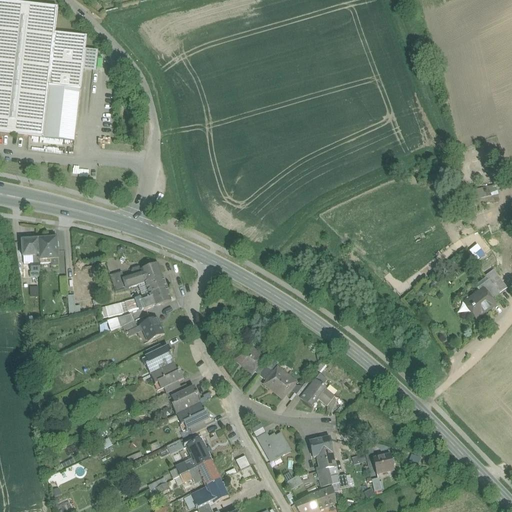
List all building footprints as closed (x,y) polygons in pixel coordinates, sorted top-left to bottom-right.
[(58,8),(0,1),(0,133),(23,136),(29,137),(42,138),(43,139),(43,137),(49,87),(81,90),(83,72),(85,51),(87,38),(85,37),(85,38),(55,34),(58,8)] [(98,52),(85,51),(83,72),(95,73),(98,52)] [(75,142),(81,90),(49,87),(43,137),(43,139),(75,142)] [(489,187),(460,194),(462,204),(492,197),(489,187)] [(56,235),(51,235),(52,240),(38,241),(39,257),(40,265),(51,264),(51,267),(58,266),(56,235)] [(38,241),(22,242),(23,258),(33,257),(39,257),(38,241)] [(39,257),(33,257),(34,265),(30,265),(31,273),(40,272),(40,265),(39,257)] [(138,268),(132,269),(131,272),(133,276),(123,279),(127,289),(138,285),(145,283),(141,271),(158,265),(157,265),(141,271),(140,269),(138,268)] [(158,265),(141,271),(145,283),(162,277),(158,265)] [(121,273),(109,276),(115,293),(127,289),(123,279),(121,273)] [(162,277),(145,283),(149,295),(166,289),(162,277)] [(66,278),(59,278),(61,296),(68,296),(66,278)] [(499,295),(488,281),(477,289),(480,293),(483,291),(491,302),(499,295)] [(145,283),(138,285),(143,298),(149,295),(145,283)] [(143,298),(135,300),(138,309),(142,308),(144,311),(154,308),(171,302),(166,289),(149,295),(143,298)] [(491,302),(483,291),(480,293),(464,305),(476,320),(494,306),(491,302)] [(135,300),(125,303),(128,313),(138,309),(135,300)] [(119,304),(106,308),(108,318),(122,315),(119,304)] [(131,315),(108,322),(112,332),(134,322),(131,315)] [(156,319),(141,326),(149,342),(164,335),(160,326),(159,326),(156,320),(157,319),(156,319)] [(134,322),(122,328),(125,334),(137,328),(134,322)] [(265,359),(247,344),(234,361),(252,375),(254,372),(261,363),(265,359)] [(160,345),(145,352),(148,357),(163,350),(160,345)] [(163,350),(148,357),(151,363),(146,366),(150,376),(174,365),(170,357),(172,356),(168,348),(163,350)] [(261,363),(254,372),(259,376),(266,367),(261,363)] [(174,365),(150,376),(155,386),(160,383),(163,389),(178,382),(183,380),(179,371),(177,372),(174,365)] [(266,367),(259,376),(264,380),(272,370),(267,366),(266,367)] [(295,383),(277,369),(264,385),(282,400),(290,391),(295,383)] [(326,390),(322,387),(327,382),(319,376),(315,381),(301,399),(311,408),(315,402),(317,399),(327,407),(334,397),(326,390)] [(310,378),(296,396),(301,399),(315,381),(310,378)] [(178,382),(163,389),(166,395),(171,392),(180,388),(178,382)] [(302,388),(295,383),(290,391),(296,396),(302,388)] [(180,388),(171,392),(174,398),(188,391),(186,385),(180,388)] [(188,391),(174,398),(177,404),(171,406),(176,416),(200,405),(196,398),(198,397),(194,388),(188,391)] [(200,405),(176,416),(181,426),(186,423),(189,430),(204,423),(209,420),(205,411),(203,412),(200,405)] [(204,423),(189,430),(192,435),(206,428),(204,423)] [(254,433),(257,439),(266,434),(263,428),(254,433)] [(281,435),(270,441),(266,434),(257,439),(270,463),(290,452),(281,435)] [(108,438),(100,442),(104,449),(112,446),(108,438)] [(330,438),(321,440),(324,456),(333,454),(333,453),(330,438)] [(211,462),(201,440),(186,447),(195,465),(197,469),(211,462)] [(321,440),(309,443),(313,458),(316,457),(324,456),(321,440)] [(180,441),(166,447),(169,454),(183,447),(180,441)] [(333,454),(324,456),(329,477),(333,476),(338,475),(333,454)] [(329,477),(324,456),(316,457),(320,471),(317,472),(321,489),(332,486),(329,477)] [(390,456),(373,460),(376,475),(394,471),(390,456)] [(236,461),(241,470),(249,466),(245,457),(236,461)] [(180,477),(183,484),(192,480),(194,484),(195,485),(202,481),(205,488),(220,481),(221,481),(211,462),(197,469),(180,477)] [(189,464),(177,470),(180,477),(197,469),(195,465),(191,467),(189,464)] [(338,477),(339,484),(340,490),(348,488),(345,475),(338,477)] [(309,497),(298,477),(286,484),(297,504),(309,497)] [(379,479),(371,481),(374,492),(381,491),(379,479)] [(205,488),(190,496),(198,511),(199,511),(210,507),(208,505),(212,503),(213,505),(228,498),(220,481),(205,488)] [(155,490),(158,496),(170,490),(167,484),(155,490)] [(332,489),(309,497),(297,504),(294,506),(297,511),(318,511),(336,505),(332,489)]
